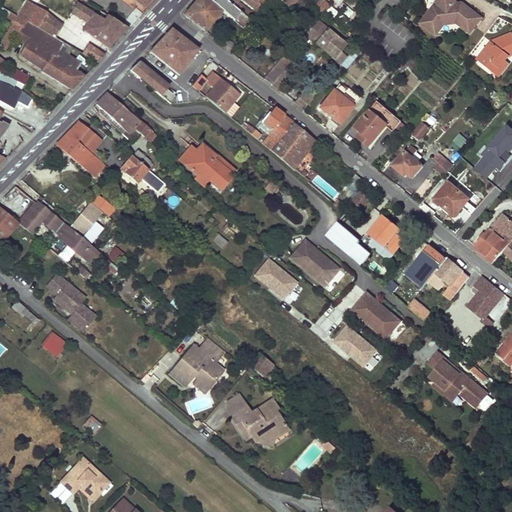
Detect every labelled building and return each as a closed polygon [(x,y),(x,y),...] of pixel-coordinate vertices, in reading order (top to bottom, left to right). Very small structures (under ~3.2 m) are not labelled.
[(131,0),(142,9),(149,0),(131,0)] [(205,32),(223,12),(208,0),(196,0),(195,2),(184,15),(205,32)] [(208,0),(223,12),(243,29),(249,20),(233,7),(224,0),(208,0)] [(224,0),(233,7),(239,0),(240,0),(255,12),(264,0),(224,0)] [(280,0),(291,8),(297,0),(280,0)] [(455,0),(436,0),(437,7),(433,7),(420,24),(436,36),(444,26),(456,24),(461,18),(474,29),(481,20),(465,6),(464,8),(459,4),(456,4),(455,0)] [(77,3),(71,13),(89,23),(84,31),(110,49),(129,28),(109,16),(106,21),(77,3)] [(35,5),(27,21),(28,21),(37,27),(38,28),(47,12),(35,5)] [(17,15),(8,10),(5,16),(2,20),(11,26),(17,15)] [(47,12),(38,28),(54,37),(61,24),(47,12)] [(11,26),(0,45),(0,47),(5,50),(13,36),(17,39),(28,21),(27,21),(17,15),(11,26)] [(461,18),(456,24),(469,35),(474,29),(461,18)] [(341,65),(347,58),(341,52),(347,46),(315,19),(302,34),(341,66),(341,65)] [(28,21),(17,39),(26,44),(37,27),(28,21)] [(61,24),(54,37),(72,49),(97,63),(105,55),(100,51),(80,39),(61,24)] [(20,55),(42,70),(41,72),(71,90),(71,91),(73,90),(85,76),(76,70),(80,63),(67,56),(72,49),(54,37),(38,28),(37,27),(26,44),(20,55)] [(171,29),(150,52),(179,76),(199,50),(171,29)] [(511,55),(511,34),(491,42),(477,60),(495,74),(505,60),(503,59),(507,55),(508,56),(509,57),(511,55)] [(228,39),(222,46),(231,53),(237,46),(228,39)] [(362,51),(357,47),(352,53),(357,57),(362,51)] [(296,57),(288,51),(264,79),(272,85),(277,79),(284,71),(288,67),(296,57)] [(346,70),(357,57),(352,53),(352,52),(347,58),(341,65),(346,70)] [(405,70),(408,66),(414,60),(407,54),(399,65),(405,70)] [(414,60),(408,66),(418,75),(424,68),(414,60)] [(505,60),(495,74),(498,77),(509,63),(505,60)] [(130,73),(159,101),(170,89),(141,62),(130,73)] [(292,70),(288,67),(284,71),(288,75),(292,70)] [(11,78),(23,84),(27,77),(15,70),(11,78)] [(284,71),(277,79),(286,87),(293,79),(288,75),(284,71)] [(0,74),(0,101),(13,108),(25,85),(23,84),(11,78),(1,72),(0,74)] [(220,80),(212,73),(206,79),(201,75),(195,82),(192,86),(198,91),(206,81),(214,88),(206,98),(225,113),(231,118),(239,107),(233,103),(239,95),(230,88),(229,89),(227,88),(228,86),(220,80)] [(286,87),(277,79),(272,85),(281,93),(286,87)] [(339,84),(333,91),(353,107),(360,98),(348,89),(347,91),(339,84)] [(294,103),(303,111),(315,97),(306,89),(294,103)] [(333,91),(320,108),(339,124),(353,107),(333,91)] [(129,135),(135,129),(140,134),(144,137),(145,136),(150,131),(151,130),(141,122),(130,112),(108,93),(96,104),(102,110),(128,134),(129,135)] [(356,128),(362,133),(358,138),(369,147),(386,126),(393,132),(401,122),(378,103),(356,128)] [(273,108),(261,123),(272,131),(262,143),(271,152),(294,123),(273,108)] [(99,113),(125,137),(128,134),(102,110),(99,113)] [(498,113),(483,132),(489,138),(505,119),(498,113)] [(79,122),(56,145),(95,178),(105,165),(103,163),(78,143),(78,142),(89,129),(79,122)] [(256,139),(259,135),(253,130),(253,128),(248,124),(248,125),(244,122),(241,126),(256,139)] [(412,134),(419,140),(430,129),(422,122),(412,134)] [(294,123),(271,152),(294,170),(317,142),(294,123)] [(474,170),(489,179),(496,168),(501,171),(506,163),(505,162),(511,149),(511,128),(504,123),(474,170)] [(89,129),(78,142),(78,143),(103,163),(105,161),(103,159),(104,157),(95,149),(102,140),(89,129)] [(128,134),(125,137),(132,143),(140,134),(135,129),(129,135),(128,134)] [(150,131),(145,136),(150,141),(155,135),(150,131)] [(453,142),(462,148),(467,139),(459,134),(453,142)] [(186,151),(178,161),(197,177),(195,179),(204,187),(209,181),(220,191),(233,175),(236,171),(224,161),(221,165),(213,158),(215,156),(202,144),(196,151),(192,155),(186,151)] [(191,146),(186,151),(192,155),(196,151),(191,146)] [(405,152),(412,158),(415,154),(408,149),(405,152)] [(138,151),(132,157),(148,170),(153,165),(150,163),(151,162),(138,151)] [(393,167),(401,173),(402,171),(407,175),(412,179),(422,166),(412,158),(405,152),(393,167)] [(448,172),(453,166),(438,153),(434,159),(448,172)] [(216,154),(215,156),(213,158),(221,165),(224,161),(216,154)] [(132,157),(121,170),(137,183),(147,171),(148,170),(132,157)] [(444,178),(448,173),(438,164),(434,169),(444,178)] [(303,170),(300,174),(312,184),(314,181),(311,179),(312,177),(303,170)] [(43,199),(42,200),(53,209),(63,197),(78,209),(87,199),(86,198),(82,195),(67,182),(61,177),(43,199)] [(72,177),(67,182),(82,195),(86,190),(72,177)] [(467,202),(469,200),(449,183),(435,200),(436,202),(435,202),(439,206),(440,205),(450,213),(450,214),(451,216),(453,217),(455,217),(458,216),(459,214),(459,212),(463,208),(467,202)] [(37,201),(40,197),(27,185),(21,192),(35,203),(37,201)] [(267,186),(265,189),(271,194),(273,192),(274,191),(270,187),(268,185),(267,186)] [(371,201),(360,192),(349,205),(359,214),(371,201)] [(108,216),(115,209),(98,195),(95,199),(92,203),(108,216)] [(102,263),(106,258),(99,253),(98,252),(92,247),(69,228),(37,201),(35,203),(17,222),(18,223),(31,234),(42,222),(51,229),(50,230),(66,243),(77,253),(89,263),(94,257),(102,263)] [(475,209),(467,202),(463,208),(471,215),(475,209)] [(73,224),(85,234),(100,216),(88,206),(73,224)] [(0,239),(2,242),(16,226),(18,223),(17,222),(0,207),(0,239)] [(502,214),(490,228),(499,235),(511,221),(502,214)] [(106,216),(101,221),(108,227),(113,222),(106,216)] [(375,239),(370,245),(389,260),(404,242),(396,236),(398,234),(401,231),(383,217),(369,234),(375,239)] [(101,221),(99,223),(106,229),(108,227),(101,221)] [(511,222),(511,221),(499,235),(490,228),(473,248),(493,264),(502,253),(508,246),(511,241),(511,222)] [(18,223),(16,226),(21,231),(20,233),(27,240),(32,235),(31,234),(18,223)] [(338,223),(326,237),(345,253),(361,266),(371,254),(358,243),(360,241),(338,223)] [(223,249),(228,243),(218,234),(213,241),(223,249)] [(405,240),(398,234),(396,236),(404,242),(405,240)] [(290,258),(324,287),(339,269),(305,241),(290,258)] [(392,281),(391,283),(396,287),(405,275),(429,246),(423,241),(397,274),(392,281)] [(61,249),(72,259),(77,253),(66,243),(61,249)] [(92,247),(98,252),(101,248),(95,243),(92,247)] [(409,244),(403,252),(410,257),(416,249),(409,244)] [(429,246),(405,275),(423,289),(429,282),(431,284),(439,290),(444,283),(443,283),(444,281),(451,286),(444,294),(447,297),(466,274),(447,258),(446,259),(429,246)] [(511,249),(508,246),(502,253),(511,261),(511,249)] [(112,261),(121,251),(116,247),(107,257),(112,261)] [(126,255),(121,251),(112,261),(117,265),(126,255)] [(102,263),(101,264),(115,275),(119,270),(106,258),(102,263)] [(288,305),(303,286),(268,258),(253,278),(288,305)] [(82,268),(78,273),(86,279),(90,274),(82,268)] [(393,271),(388,278),(392,281),(397,274),(393,271)] [(56,274),(45,286),(56,295),(66,282),(56,274)] [(466,274),(447,297),(451,300),(470,277),(466,274)] [(482,290),(468,308),(483,319),(481,322),(489,329),(494,323),(486,317),(505,294),(482,276),(474,285),(482,290)] [(96,317),(80,304),(85,298),(66,282),(56,295),(53,299),(68,311),(70,309),(74,312),(72,315),(68,319),(83,332),(96,317)] [(429,282),(423,289),(425,291),(431,284),(429,282)] [(389,285),(386,288),(416,314),(422,308),(396,287),(391,283),(389,285)] [(400,321),(366,293),(351,310),(385,339),(400,321)] [(17,301),(12,307),(23,316),(24,315),(29,319),(24,326),(26,328),(24,330),(29,334),(40,320),(32,314),(23,306),(17,301)] [(422,308),(416,314),(426,323),(432,315),(422,307),(422,308)] [(346,326),(332,344),(365,368),(379,350),(346,326)] [(49,336),(64,348),(67,344),(52,332),(49,336)] [(511,335),(497,354),(511,365),(511,335)] [(49,336),(41,346),(47,351),(50,348),(54,351),(52,354),(56,357),(64,348),(49,336)] [(193,346),(169,375),(185,387),(193,377),(196,373),(198,374),(199,378),(197,380),(195,382),(202,388),(206,388),(210,388),(224,371),(215,364),(225,352),(208,338),(199,350),(193,346)] [(487,350),(478,360),(484,365),(493,355),(487,350)] [(487,393),(437,351),(428,362),(435,369),(429,376),(435,381),(432,384),(452,402),(459,394),(476,407),(487,393)] [(365,368),(370,372),(383,357),(379,353),(365,368)] [(260,355),(250,366),(263,377),(264,377),(273,366),(260,355)] [(273,366),(264,377),(271,382),(280,372),(273,366)] [(195,382),(193,385),(204,394),(207,392),(210,388),(206,388),(202,388),(195,382)] [(229,402),(228,411),(243,401),(239,395),(229,402)] [(272,400),(251,413),(243,401),(228,411),(238,428),(244,425),(246,428),(249,427),(251,431),(251,436),(255,443),(264,444),(266,438),(271,435),(274,440),(288,430),(279,417),(278,418),(274,412),(275,411),(278,409),(272,400)] [(91,416),(84,425),(95,434),(102,425),(91,416)] [(244,425),(238,428),(246,440),(251,436),(251,431),(249,427),(246,428),(244,425)] [(74,432),(69,438),(74,443),(80,438),(74,432)] [(264,444),(273,446),(274,440),(271,435),(266,438),(264,444)] [(73,494),(81,487),(83,484),(86,487),(83,489),(95,500),(103,491),(100,489),(108,481),(83,458),(61,482),(73,494)] [(108,481),(100,489),(103,491),(110,483),(108,481)] [(136,511),(122,498),(108,511),(136,511)]
